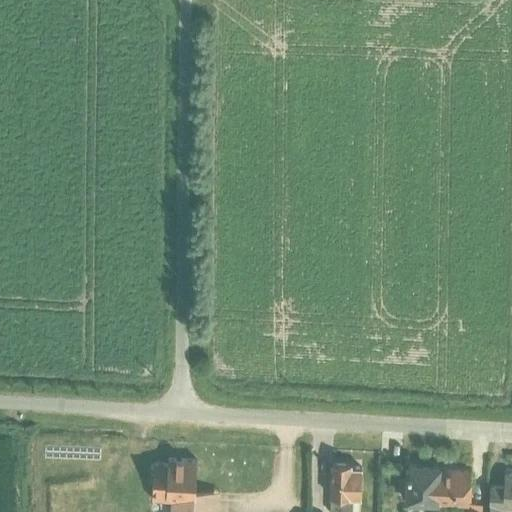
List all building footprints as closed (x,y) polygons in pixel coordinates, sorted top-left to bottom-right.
[(194,511),(196,490),(198,459),(169,457),(169,463),(155,462),(155,464),(151,464),(150,479),(154,479),(153,499),(174,500),(173,511),(194,511)] [(352,511),(353,497),(359,497),(361,497),(362,466),(352,466),(352,462),(332,462),(330,511),(352,511)] [(408,481),(407,499),(407,502),(439,504),(439,501),(468,503),(469,503),(471,469),(439,467),(410,464),(408,481)] [(491,484),(489,511),(504,511),(505,506),(511,506),(511,472),(506,472),(505,485),(491,484)] [(194,511),(218,511),(220,491),(196,490),(194,511)]
